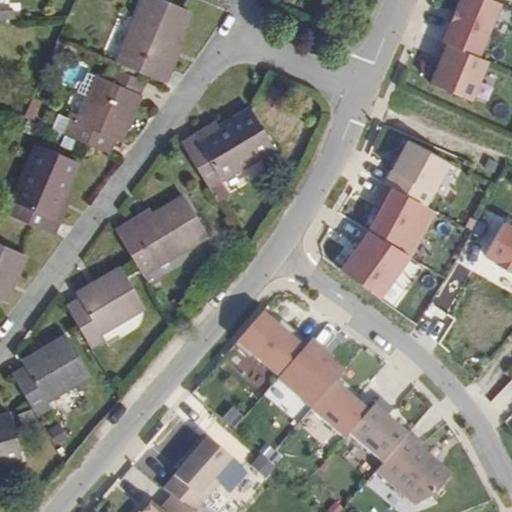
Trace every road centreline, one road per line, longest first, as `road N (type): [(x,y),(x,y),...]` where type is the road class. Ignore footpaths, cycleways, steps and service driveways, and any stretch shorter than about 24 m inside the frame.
road 1 (residential): [(239,42),(200,74),(0,351)]
road 2 (residential): [(278,248),(393,333),(469,405),(511,491)]
road 3 (residential): [(278,248),(59,511)]
road 4 (residential): [(362,88),(278,248)]
road 5 (track): [(357,98),(511,158)]
road 6 (residential): [(362,88),(239,42)]
